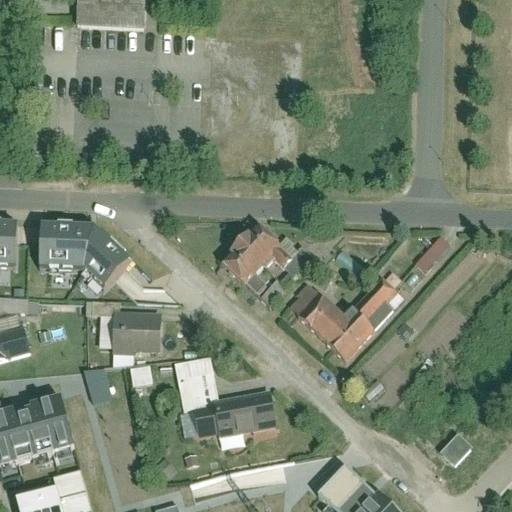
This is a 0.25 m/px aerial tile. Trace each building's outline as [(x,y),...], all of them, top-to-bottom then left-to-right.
[(144,0),(81,0),(80,32),(143,35),(144,0)] [(105,294),(131,265),(86,228),(40,226),(39,232),(16,232),(17,225),(0,225),(0,269),(81,270),(105,294)] [(279,250),(258,230),(222,271),(243,290),(279,250)] [(453,256),(441,245),(419,269),(432,280),(453,256)] [(356,313),(376,331),(401,303),(382,285),(356,313)] [(346,326),(309,293),(289,316),(345,365),(370,337),(351,320),(346,326)] [(28,304),(0,303),(0,318),(27,318),(28,304)] [(112,360),(160,362),(161,321),(114,320),(112,360)] [(0,371),(33,361),(24,333),(0,340),(0,371)] [(198,447),(277,434),(271,398),(216,407),(209,363),(177,369),(186,421),(194,420),(198,447)] [(134,390),(153,388),(151,370),(132,372),(134,390)] [(104,374),(85,376),(93,408),(112,404),(104,374)] [(15,415),(0,418),(0,470),(74,451),(61,402),(32,410),(33,414),(16,419),(15,415)] [(458,439),(440,459),(455,472),(473,453),(458,439)] [(331,511),(365,511),(375,502),(346,473),(319,500),(331,511)] [(55,483),(58,494),(62,511),(90,511),(81,476),(55,483)] [(62,511),(58,494),(16,504),(17,511),(62,511)] [(392,511),(377,499),(375,502),(365,511),(392,511)]
